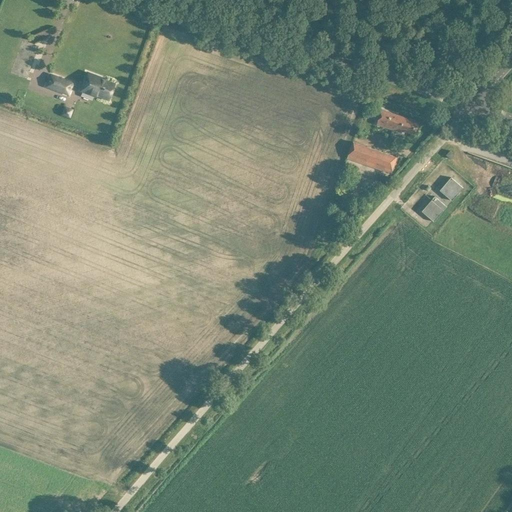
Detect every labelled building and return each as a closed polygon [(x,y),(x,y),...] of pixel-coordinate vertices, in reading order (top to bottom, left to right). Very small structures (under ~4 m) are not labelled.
[(102,78),(87,73),(81,86),(80,91),(96,97),(96,95),(109,100),(115,84),(101,79),(102,78)] [(50,74),(45,86),(68,95),(73,83),(50,74)] [(58,105),(55,112),(64,115),(66,108),(58,105)] [(382,110),(377,124),(402,132),(403,130),(415,134),(419,123),(382,110)] [(398,156),(353,141),(347,158),(392,173),(398,156)] [(451,159),(455,155),(450,151),(447,155),(451,159)] [(463,188),(452,177),(440,190),(452,201),(463,188)] [(434,222),(447,207),(435,196),(422,211),(434,222)]
